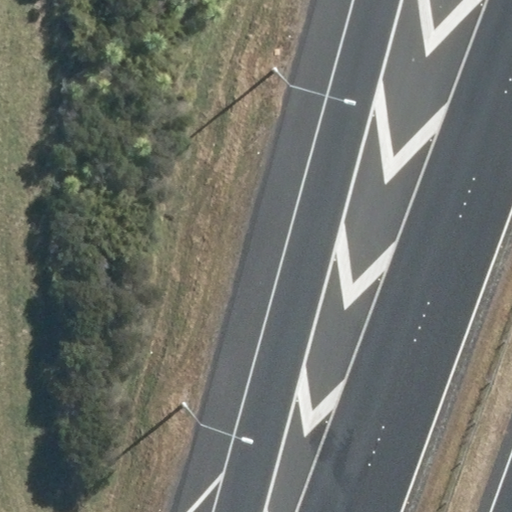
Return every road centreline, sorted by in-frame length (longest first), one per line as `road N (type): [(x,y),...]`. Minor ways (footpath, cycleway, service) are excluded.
road 1 (motorway): [(251,511),(385,0)]
road 2 (motorway): [(353,511),(511,82)]
